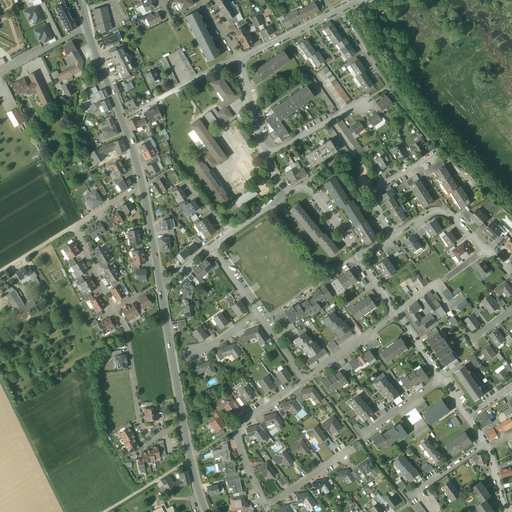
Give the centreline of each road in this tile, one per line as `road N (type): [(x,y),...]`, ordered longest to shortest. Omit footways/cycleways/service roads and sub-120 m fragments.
road 1 (track): [(511,198),(406,80),(360,1)]
road 2 (residential): [(305,378),(235,427),(263,508)]
road 3 (residential): [(113,310),(126,331),(148,438),(183,426)]
road 4 (track): [(62,511),(0,380)]
road 5 (tertiary): [(160,286),(183,426)]
road 6 (residential): [(239,59),(121,118)]
road 7 (residential): [(439,150),(373,196),(394,235)]
